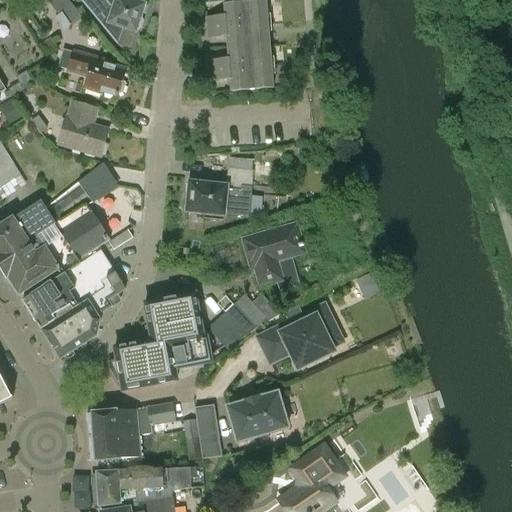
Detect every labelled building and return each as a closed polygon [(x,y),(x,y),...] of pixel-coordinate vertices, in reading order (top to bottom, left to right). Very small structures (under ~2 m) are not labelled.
[(141,18),(145,6),(128,0),(82,0),(81,1),(118,46),(123,30),(136,35),(136,33),(142,31),(144,22),(141,18)] [(224,6),(225,17),(205,18),(207,40),(226,39),(228,59),(208,62),(210,83),(230,82),(231,93),(273,90),(266,2),(224,6)] [(58,51),(51,39),(41,45),(48,57),(58,51)] [(125,87),(122,82),(124,71),(109,67),(110,64),(73,54),(68,72),(88,78),(84,89),(117,99),(118,96),(123,94),(125,87)] [(19,120),(9,103),(0,108),(0,111),(9,126),(19,120)] [(108,131),(92,127),(97,111),(72,104),(67,120),(66,119),(58,146),(100,158),(108,131)] [(39,117),(31,123),(40,136),(48,130),(39,117)] [(0,192),(3,198),(27,185),(0,136),(0,192)] [(185,199),(184,208),(187,211),(186,213),(204,215),(203,221),(223,223),(224,216),(249,218),(253,178),(259,179),(261,160),(251,159),(250,163),(228,161),(226,186),(212,185),(211,187),(189,185),(188,197),(185,199)] [(82,190),(50,212),(58,223),(90,200),(82,190)] [(40,202),(13,220),(0,228),(0,271),(6,281),(8,280),(19,297),(22,295),(24,299),(65,271),(79,263),(98,250),(110,242),(86,206),(56,226),(40,202)] [(297,277),(296,278),(290,259),(305,255),(296,225),(242,240),(250,271),(254,270),(259,288),(276,283),(279,293),(300,287),(297,277)] [(76,304),(54,319),(40,329),(61,361),(96,338),(100,316),(110,309),(108,306),(118,300),(116,296),(125,290),(100,252),(80,265),(79,263),(65,271),(77,291),(71,295),(76,304)] [(24,299),(26,301),(23,303),(40,329),(54,319),(76,304),(71,295),(77,291),(65,271),(24,299)] [(158,303),(156,303),(145,305),(152,342),(115,350),(117,361),(109,364),(118,381),(121,381),(123,392),(177,381),(175,370),(188,367),(211,363),(210,353),(213,343),(209,343),(208,339),(202,340),(194,335),(187,297),(181,298),(180,295),(158,293),(158,303)] [(252,304),(245,297),(234,306),(255,329),(266,321),(268,323),(280,316),(262,296),(252,304)] [(234,306),(207,331),(227,351),(255,329),(234,306)] [(280,331),(299,368),(331,352),(329,348),(336,344),(327,326),(331,324),(323,309),(280,331)] [(0,406),(13,400),(0,375),(0,406)] [(237,443),(286,429),(284,420),(289,418),(285,405),(280,406),(277,396),(228,410),(237,443)] [(126,412),(117,413),(117,412),(92,414),(95,464),(118,462),(119,473),(142,470),(141,459),(139,437),(152,435),(151,428),(176,424),(173,404),(147,409),(137,411),(126,412)] [(189,463),(201,461),(195,422),(183,423),(189,463)] [(324,511),(337,504),(327,489),(344,477),(324,448),(289,471),(297,483),(296,492),(282,501),(289,511),(324,511)] [(142,470),(119,473),(96,474),(98,509),(102,508),(121,507),(139,505),(138,499),(172,493),(192,490),(190,467),(142,470)] [(102,508),(102,511),(175,511),(172,493),(138,499),(139,505),(121,507),(102,508)]
